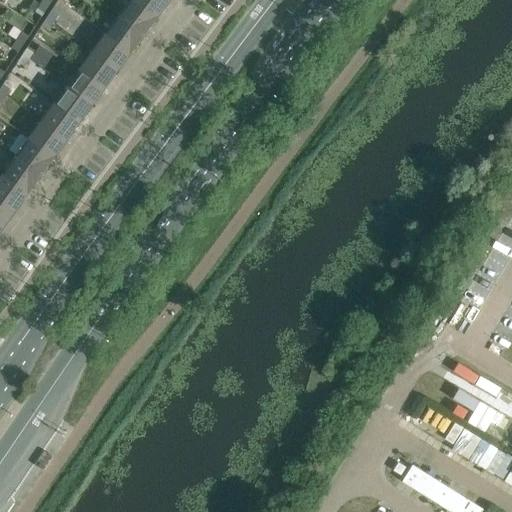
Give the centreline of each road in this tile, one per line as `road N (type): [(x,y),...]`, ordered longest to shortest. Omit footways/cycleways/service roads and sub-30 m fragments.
road 1 (secondary): [(0,467),(335,0)]
road 2 (secondary): [(284,0),(8,363)]
road 3 (residential): [(192,0),(0,266)]
